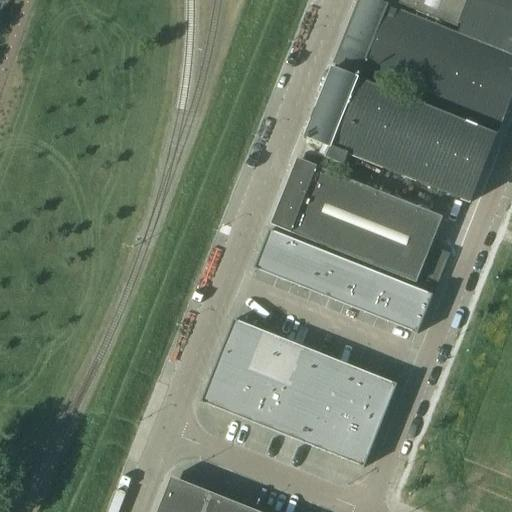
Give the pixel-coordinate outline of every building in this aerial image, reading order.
[(361,0),(336,65),(499,130),(511,97),(511,0),(400,0),(399,5),(410,9),(408,15),(370,0),(361,0)] [(333,71),(306,139),(330,148),(325,159),(345,167),(349,156),(469,204),(497,136),(333,71)] [(297,161),(271,226),(290,233),(290,234),(416,285),(417,284),(435,291),(449,256),(431,248),(443,219),(297,161)] [(433,296),(270,231),(254,270),(417,335),(433,296)] [(234,321),(201,404),(364,469),(397,386),(234,321)] [(171,478),(157,511),(257,511),(252,510),(236,504),(229,501),(214,495),(195,487),(171,478)]
